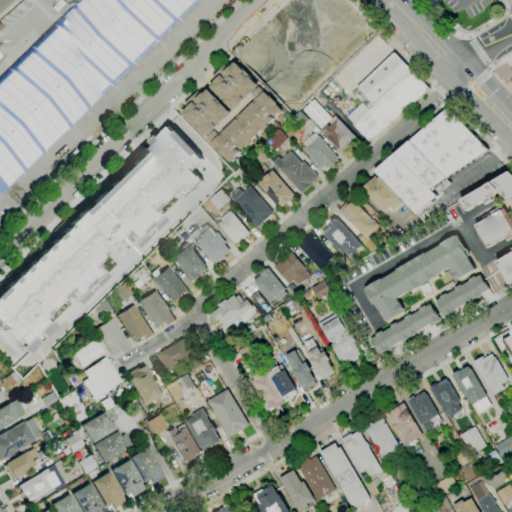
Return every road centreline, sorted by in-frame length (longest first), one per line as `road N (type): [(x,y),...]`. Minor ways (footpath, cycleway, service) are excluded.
road 1 (residential): [(460,72),(184,326),(125,362)]
road 2 (residential): [(511,305),(164,511)]
road 3 (residential): [(263,0),(0,254)]
road 4 (primary): [(390,0),(511,125)]
road 5 (residential): [(275,444),(193,314)]
